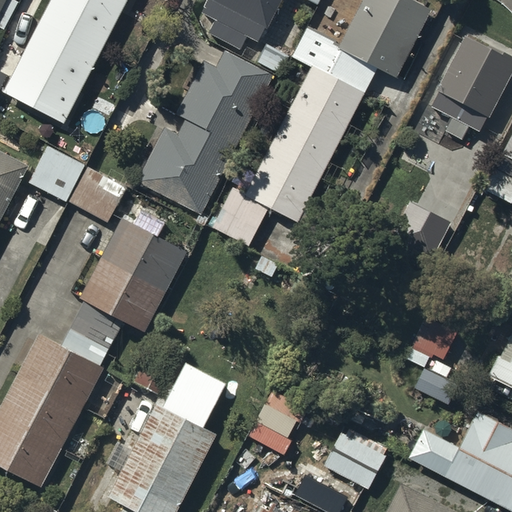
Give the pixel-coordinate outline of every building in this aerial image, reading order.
[(58,0),(9,99),(67,127),(103,55),(130,0),(58,0)] [(275,0),(205,0),(204,4),(216,11),(211,20),(242,36),(249,21),(261,28),(275,0)] [(426,6),(414,0),(364,0),(341,45),(378,65),(391,72),(426,6)] [(315,66),(364,92),(378,65),(341,45),(333,41),(339,30),(312,17),(293,54),(315,66)] [(487,45),(466,35),(432,99),(453,110),(445,124),(462,132),(469,118),(481,124),(511,64),(511,53),(489,41),(487,45)] [(267,46),(257,64),(280,76),(290,59),(267,46)] [(267,71),(225,49),(216,66),(201,58),(174,109),(185,115),(232,139),(267,71)] [(281,129),(331,155),(364,92),(315,66),(281,129)] [(232,139),(185,115),(176,133),(161,125),(136,173),(197,205),(232,139)] [(331,155),(281,129),(248,192),(268,202),(298,218),(331,155)] [(511,134),(498,163),(491,160),(482,179),(511,193),(511,190),(511,134)] [(407,141),(399,157),(433,175),(444,154),(427,146),(425,150),(407,141)] [(84,162),(49,143),(31,176),(67,195),(84,162)] [(30,172),(0,156),(0,220),(4,223),(30,172)] [(124,183),(88,164),(71,197),(106,216),(124,183)] [(268,202),(248,192),(231,183),(211,222),(248,241),(268,202)] [(449,219),(412,200),(391,240),(429,259),(449,219)] [(189,255),(128,223),(108,260),(169,292),(189,255)] [(148,332),(169,292),(108,260),(87,300),(128,322),(148,332)] [(61,348),(103,370),(128,322),(87,300),(61,348)] [(457,336),(424,319),(407,353),(440,369),(457,336)] [(511,326),(489,370),(511,382),(511,326)] [(61,348),(45,340),(25,377),(83,408),(103,370),(61,348)] [(153,347),(136,380),(157,391),(175,358),(153,347)] [(157,400),(110,492),(149,511),(172,511),(215,430),(200,423),(223,379),(188,361),(165,404),(157,400)] [(449,402),(458,385),(424,366),(415,383),(449,402)] [(62,447),(83,408),(25,377),(4,417),(62,447)] [(458,444),(423,426),(409,455),(511,506),(511,425),(476,407),(458,444)] [(62,447),(4,417),(0,423),(0,463),(42,485),(62,447)] [(385,454),(338,429),(321,461),(368,486),(385,454)] [(461,511),(400,480),(382,511),(461,511)]
